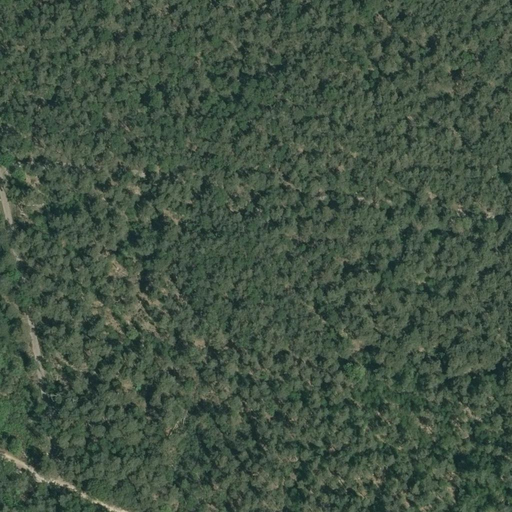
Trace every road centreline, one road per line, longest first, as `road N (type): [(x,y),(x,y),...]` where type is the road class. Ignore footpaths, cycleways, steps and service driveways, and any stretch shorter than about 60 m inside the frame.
road 1 (track): [(0,180),(57,490)]
road 2 (track): [(119,511),(0,455)]
